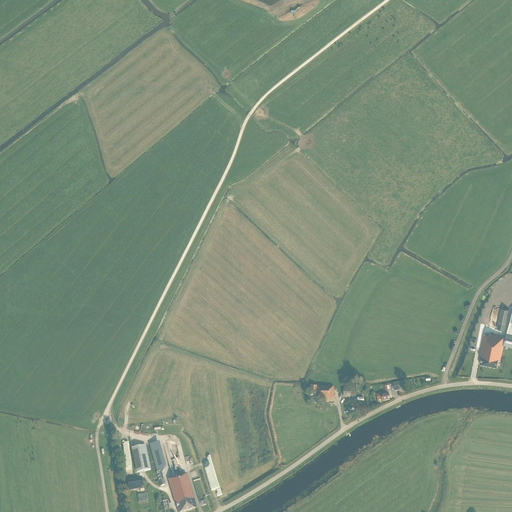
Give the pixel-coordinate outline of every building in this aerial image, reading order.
[(504,331),(506,322),(508,310),(501,308),(498,321),(497,329),(504,331)] [(511,334),(507,333),(503,345),(511,347),(511,334)] [(500,361),(505,337),(489,334),(489,335),(484,334),(480,357),(481,357),(479,364),(496,367),(498,360),(500,361)] [(333,398),(333,387),(316,387),(310,386),(310,395),(316,395),(316,401),(321,401),(321,402),(332,402),(332,398),(333,398)] [(388,395),(388,393),(384,394),(384,393),(376,395),(377,401),(381,400),(381,401),(389,400),(389,395),(388,395)] [(149,444),(157,473),(161,472),(162,473),(166,466),(159,442),(149,444)] [(137,473),(150,470),(145,445),(131,448),(137,473)] [(182,475),(181,471),(175,472),(176,477),(168,479),(174,500),(175,500),(178,511),(184,511),(196,509),(186,474),(182,475)] [(160,487),(165,485),(162,473),(161,472),(157,473),(156,473),(160,487)] [(128,481),(130,491),(143,488),(141,478),(128,481)]
